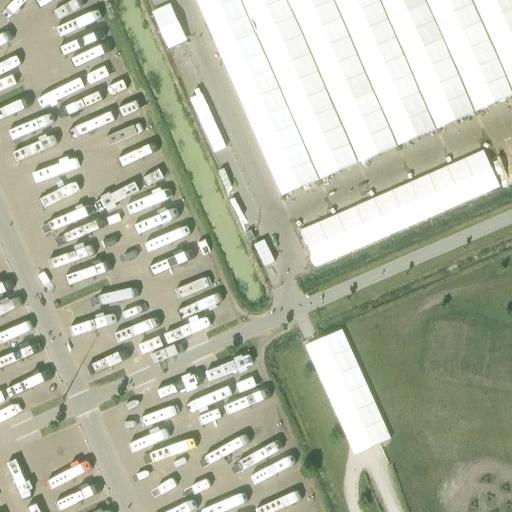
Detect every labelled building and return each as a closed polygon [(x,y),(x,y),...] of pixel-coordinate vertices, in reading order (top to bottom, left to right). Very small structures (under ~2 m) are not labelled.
[(189,0),(197,21),(253,0),(189,0)] [(270,186),(511,96),(511,0),(319,0),(215,39),(270,186)] [(495,158),(457,174),(465,193),(503,177),(495,158)] [(319,263),(396,236),(389,216),(312,243),(319,263)] [(248,239),(258,261),(267,256),(257,235),(248,239)]
